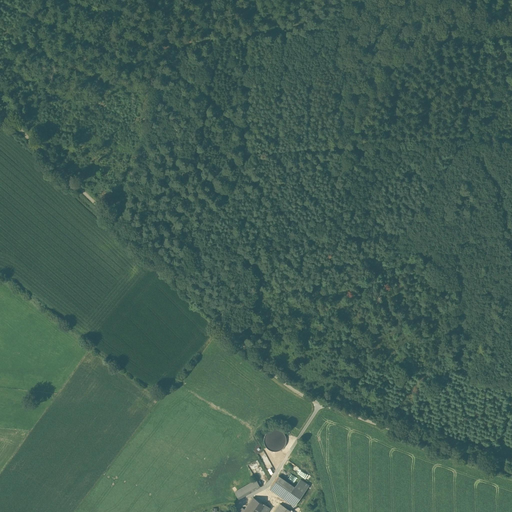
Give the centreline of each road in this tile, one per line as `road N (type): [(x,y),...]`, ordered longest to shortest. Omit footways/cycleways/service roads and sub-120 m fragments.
road 1 (residential): [(511,472),(301,393),(0,111)]
road 2 (track): [(466,142),(251,153),(176,281)]
